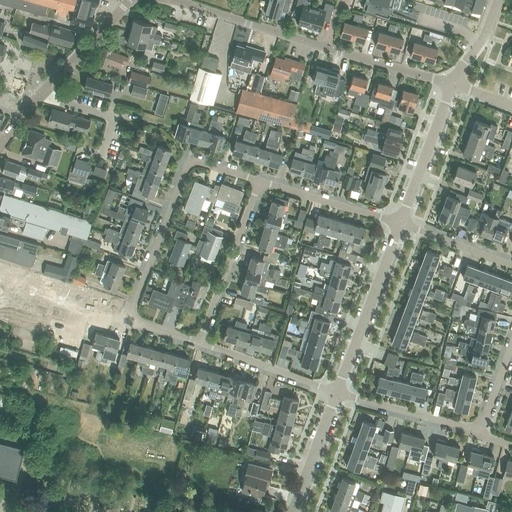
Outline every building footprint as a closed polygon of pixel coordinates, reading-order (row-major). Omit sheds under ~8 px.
[(0,0),(0,3),(45,16),(48,5),(57,8),(56,13),(68,16),(67,19),(91,25),(92,22),(93,16),(90,16),(93,4),(96,5),(97,0),(0,0)] [(288,13),(291,0),(289,0),(267,0),(264,14),(279,18),(281,11),(288,13)] [(309,26),(315,7),(306,5),(307,0),(297,0),(295,10),(300,11),(301,13),(298,23),(301,24),(302,26),(304,27),(306,27),(308,26),(309,26)] [(365,0),(363,8),(366,9),(365,13),(388,20),(389,14),(391,15),(392,10),(394,6),(409,10),(410,4),(411,4),(412,3),(413,3),(413,2),(413,1),(413,0),(433,0),(433,1),(443,4),(444,0),(462,6),(461,9),(471,12),(472,9),(481,12),(484,0),(365,0)] [(315,7),(309,26),(310,27),(311,29),(313,30),(315,30),(317,29),(320,29),(323,19),(324,18),(330,20),(334,5),(325,3),(323,10),(315,7)] [(363,16),(359,15),(352,39),(364,42),(368,28),(360,26),(363,16)] [(131,31),(160,40),(162,35),(149,31),(151,24),(134,20),(131,31)] [(176,32),(177,26),(166,22),(164,28),(176,32)] [(356,25),(344,22),(340,35),(352,39),(356,25)] [(33,23),(29,33),(49,39),(48,40),(70,47),(74,32),(48,24),(47,27),(33,23)] [(427,42),(429,35),(425,34),(426,31),(420,29),(417,39),(427,42)] [(25,31),(21,42),(29,45),(29,46),(44,51),(45,47),(47,47),(48,43),(48,41),(47,41),(48,40),(25,31)] [(159,44),(160,40),(131,31),(127,43),(151,50),(153,43),(159,44)] [(387,49),(391,35),(379,32),(375,46),(387,49)] [(430,32),(429,35),(427,42),(426,45),(422,59),(434,63),(438,49),(430,47),(433,36),(432,36),(433,33),(430,32)] [(391,35),(387,49),(399,52),(403,39),(391,35)] [(422,59),(426,45),(414,42),(410,56),(422,59)] [(248,50),(237,46),(232,60),(233,60),(231,66),(250,72),(254,59),(262,62),(265,52),(249,47),(248,50)] [(120,68),(125,56),(112,52),(112,51),(103,48),(98,63),(107,66),(108,63),(120,68)] [(199,67),(189,98),(192,98),(198,100),(212,105),(222,74),(215,72),(219,60),(206,56),(202,68),(199,67)] [(287,61),(276,58),(270,76),(281,80),(283,75),(300,80),(305,64),(288,59),(287,61)] [(164,73),(166,65),(154,62),(152,69),(164,73)] [(320,95),(328,69),(316,66),(312,80),(318,82),(314,94),(320,95)] [(335,87),(340,73),(328,69),(320,95),(326,97),(330,85),(335,87)] [(147,87),(150,77),(132,71),(128,81),(147,87)] [(256,74),(251,89),(259,92),(264,76),(256,74)] [(366,107),(369,95),(363,93),(367,79),(353,75),(347,94),(356,96),(354,103),(359,105),(366,107)] [(84,88),(109,96),(112,84),(87,76),(84,88)] [(392,109),(393,107),(395,100),(389,98),(393,87),(378,82),(375,94),(373,93),(371,100),(379,102),(378,105),(392,109)] [(133,85),(130,95),(144,99),(147,89),(133,85)] [(290,127),(293,114),(296,104),(243,89),(236,112),(290,127)] [(412,115),(418,94),(403,90),(400,101),(395,100),(393,107),(404,110),(403,113),(412,115)] [(290,92),(288,98),(296,101),(298,95),(290,92)] [(161,93),(155,113),(163,115),(169,95),(161,93)] [(190,126),(197,105),(191,103),(186,119),(181,117),(179,123),(175,136),(187,139),(190,126)] [(350,112),(339,108),(337,115),(349,118),(350,112)] [(89,126),(90,120),(53,109),(48,124),(68,130),(70,122),(75,124),(75,126),(84,129),(85,129),(86,129),(87,128),(88,128),(88,127),(89,126)] [(198,143),(202,130),(196,128),(201,113),(195,111),(190,126),(187,139),(198,143)] [(336,116),(334,123),(341,126),(344,118),(336,116)] [(390,116),(389,122),(400,126),(402,120),(390,116)] [(209,146),(213,133),(217,121),(211,120),(208,132),(202,130),(198,143),(209,146)] [(492,140),(494,135),(488,133),(491,126),(476,120),(471,132),(486,137),(486,138),(492,140)] [(213,133),(209,146),(221,150),(225,137),(219,135),(223,123),(217,121),(213,133)] [(309,133),(319,136),(321,127),(312,125),(309,133)] [(399,143),(403,132),(388,127),(386,134),(368,129),(366,133),(399,143)] [(30,130),(22,154),(37,159),(38,158),(43,159),(43,161),(52,164),(57,149),(48,146),(50,140),(45,138),(45,136),(30,130)] [(248,144),(251,132),(246,130),(243,137),(244,137),(243,142),(236,140),(232,153),(244,157),(248,144)] [(508,149),(511,137),(511,131),(508,130),(502,147),(508,149)] [(255,160),(259,147),(254,146),(257,134),(251,132),(248,144),(244,157),(255,160)] [(274,139),(276,133),(270,132),(268,137),(265,149),(259,147),(255,160),(267,164),(274,139)] [(484,143),(486,138),(486,137),(471,132),(467,143),(493,153),(495,147),(484,143)] [(274,139),(267,164),(279,167),(282,154),(276,152),(281,135),(276,133),(274,139)] [(396,155),(399,143),(366,133),(366,134),(364,138),(364,139),(383,145),(381,150),(396,155)] [(67,139),(65,147),(73,149),(75,141),(67,139)] [(491,158),(493,153),(467,143),(463,154),(478,160),(480,154),(486,156),(491,158)] [(313,177),(317,165),(310,163),(314,151),(315,146),(310,145),(309,149),(301,174),(313,177)] [(124,160),(129,148),(122,146),(118,158),(124,160)] [(166,162),(171,151),(158,146),(156,152),(141,146),(138,152),(142,154),(142,153),(166,162)] [(301,174),(309,149),(303,147),(301,153),(295,151),(289,170),(301,174)] [(331,156),(333,152),(330,151),(328,155),(326,154),(322,166),(317,165),(313,177),(324,181),(328,168),(331,156)] [(336,184),(340,172),(334,170),(339,153),(333,151),(333,152),(331,156),(328,168),(324,181),(336,184)] [(162,174),(166,162),(142,153),(142,154),(140,159),(147,161),(145,167),(162,174)] [(383,186),(385,181),(387,182),(388,176),(386,175),(387,174),(385,174),(386,169),(382,168),(385,158),(372,154),(367,170),(364,180),(368,181),(383,186)] [(87,177),(90,165),(91,163),(76,158),(72,173),(87,177)] [(2,172),(24,179),(26,173),(28,174),(27,175),(45,181),(48,174),(42,172),(42,171),(30,167),(29,169),(6,161),(2,172)] [(498,174),(500,168),(489,164),(487,170),(498,174)] [(104,177),(107,170),(95,166),(93,173),(104,177)] [(471,186),(476,172),(458,166),(453,179),(471,186)] [(126,172),(158,185),(162,174),(145,167),(144,167),(142,172),(136,170),(128,167),(126,172)] [(504,183),(509,171),(503,169),(498,181),(504,183)] [(138,177),(134,176),(129,174),(127,180),(136,183),(131,195),(143,199),(146,193),(153,196),(158,185),(145,180),(138,177)] [(343,187),(349,189),(352,177),(352,176),(346,175),(343,187)] [(22,184),(0,177),(0,189),(11,193),(21,196),(22,192),(30,195),(31,194),(35,195),(37,187),(22,183),(22,184)] [(353,177),(349,189),(357,191),(361,180),(353,177)] [(379,198),(383,186),(368,181),(364,193),(379,198)] [(193,188),(185,209),(198,214),(200,208),(207,211),(211,201),(209,201),(214,189),(208,187),(195,182),(193,188)] [(214,189),(209,201),(211,201),(215,203),(214,205),(234,213),(237,205),(238,205),(243,192),(222,184),(221,187),(215,185),(214,189)] [(480,201),(483,195),(469,189),(467,196),(480,201)] [(351,190),(349,197),(357,200),(360,192),(351,190)] [(466,203),(468,198),(456,193),(454,198),(447,196),(443,207),(468,216),(470,210),(458,205),(460,201),(466,203)] [(88,220),(82,218),(4,194),(0,206),(0,214),(26,222),(26,221),(46,228),(47,227),(60,231),(59,233),(66,235),(67,233),(86,239),(93,221),(88,220)] [(287,206),(289,201),(275,197),(274,201),(272,200),(269,212),(281,216),(286,218),(288,212),(283,210),(284,205),(287,206)] [(104,200),(101,206),(109,209),(112,201),(105,198),(104,200)] [(133,211),(122,207),(119,206),(117,212),(120,213),(144,222),(148,210),(135,205),(133,211)] [(468,216),(443,207),(439,218),(457,225),(459,218),(466,221),(468,216)] [(297,220),(303,222),(307,211),(300,209),(297,220)] [(140,233),(144,222),(120,213),(117,212),(112,210),(110,215),(117,218),(124,221),(122,226),(140,233)] [(500,213),(501,212),(497,210),(494,216),(482,212),(476,226),(482,229),(480,233),(491,238),(497,224),(500,213)] [(285,223),(286,218),(281,216),(269,212),(265,224),(278,228),(280,222),(285,223)] [(505,215),(500,213),(497,224),(491,238),(502,242),(507,229),(500,226),(505,215)] [(24,228),(26,222),(0,214),(0,227),(8,230),(10,224),(24,228)] [(326,233),(331,218),(319,214),(317,221),(307,218),(303,230),(314,233),(315,229),(321,231),(319,236),(317,243),(314,242),(313,247),(322,249),(323,245),(325,238),(326,233)] [(338,236),(342,221),(331,218),(326,233),(338,236)] [(188,220),(185,225),(193,228),(195,223),(188,220)] [(303,222),(297,220),(295,220),(293,226),(301,228),(303,222)] [(26,222),(24,228),(22,234),(36,239),(36,237),(43,239),(46,228),(26,221),(26,222)] [(349,240),(354,225),(342,221),(338,236),(349,240)] [(276,233),(278,228),(265,224),(262,236),(287,243),(288,239),(288,237),(276,233)] [(214,259),(222,237),(221,237),(223,232),(211,228),(205,225),(202,232),(208,234),(205,242),(199,240),(197,246),(195,251),(201,253),(200,253),(214,259)] [(346,250),(344,258),(355,262),(358,255),(351,253),(354,241),(361,243),(366,228),(354,225),(349,240),(346,250)] [(135,244),(140,233),(122,226),(120,232),(113,230),(113,229),(109,228),(107,233),(111,235),(135,244)] [(195,251),(197,246),(185,241),(188,234),(177,230),(174,238),(177,239),(170,260),(183,265),(185,258),(191,261),(195,251)] [(32,267),(38,245),(20,239),(0,233),(0,256),(2,257),(32,267)] [(135,244),(111,235),(107,233),(104,240),(109,242),(109,241),(115,244),(113,250),(118,252),(119,251),(131,256),(135,244)] [(85,239),(72,235),(67,253),(80,257),(85,239)] [(285,249),(287,243),(262,236),(258,247),(269,250),(268,256),(277,259),(279,253),(271,251),(273,245),(285,249)] [(87,238),(85,245),(98,250),(101,244),(87,238)] [(315,257),(317,250),(305,247),(303,253),(315,257)] [(422,262),(438,268),(440,263),(437,262),(439,255),(427,250),(422,262)] [(69,282),(79,257),(72,255),(67,253),(63,267),(46,263),(43,275),(69,282)] [(277,259),(268,256),(264,255),(262,260),(251,257),(247,269),(277,278),(278,278),(281,270),(271,267),(270,269),(267,269),(269,263),(276,265),(277,259)] [(347,277),(351,265),(336,261),(334,267),(329,266),(329,265),(322,263),(321,269),(320,269),(327,271),(332,273),(347,277)] [(120,278),(125,266),(113,262),(110,268),(98,263),(96,268),(120,278)] [(437,272),(438,268),(422,262),(418,273),(431,278),(433,271),(437,272)] [(0,279),(4,281),(3,284),(84,308),(87,299),(110,305),(113,298),(8,269),(9,266),(0,263),(0,279)] [(474,285),(479,269),(468,265),(463,277),(470,280),(469,283),(463,299),(468,300),(471,292),(473,285),(474,285)] [(304,276),(306,268),(299,266),(296,274),(304,276)] [(116,289),(120,278),(96,268),(94,274),(106,279),(104,284),(116,289)] [(275,284),(277,278),(247,269),(244,281),(265,287),(266,281),(275,284)] [(344,288),(347,277),(332,273),(327,271),(320,269),(319,275),(330,278),(329,284),(344,288)] [(486,286),(491,273),(479,269),(474,285),(478,287),(479,283),(486,286)] [(428,285),(431,278),(418,273),(414,285),(430,291),(432,286),(428,285)] [(496,294),(502,278),(491,273),(486,286),(493,288),(486,307),(490,308),(496,294)] [(83,286),(86,279),(74,275),(72,281),(83,286)] [(511,281),(502,278),(496,294),(490,308),(502,313),(505,304),(499,302),(502,295),(501,295),(502,292),(509,294),(511,286),(511,281)] [(154,290),(149,303),(170,311),(172,304),(178,306),(183,294),(179,293),(183,283),(172,279),(168,290),(166,294),(157,291),(154,290)] [(183,294),(178,306),(184,309),(186,302),(199,307),(207,286),(194,281),(192,286),(183,283),(179,293),(183,294)] [(269,288),(265,287),(244,281),(241,292),(252,295),(250,301),(253,302),(262,305),(267,307),(268,303),(263,301),(264,299),(254,296),(256,290),(268,293),(269,288)] [(341,300),(344,288),(329,284),(327,290),(315,286),(313,292),(325,296),(341,300)] [(428,295),(430,291),(414,285),(409,296),(422,301),(425,294),(428,295)] [(318,300),(316,306),(315,311),(323,313),(323,314),(330,316),(332,310),(337,312),(341,300),(325,296),(313,292),(312,298),(315,299),(318,300)] [(471,292),(468,300),(466,305),(469,306),(471,301),(472,302),(475,293),(471,292)] [(0,316),(1,314),(6,315),(11,299),(6,298),(0,295),(0,316)] [(420,308),(422,301),(409,296),(405,308),(421,314),(434,318),(436,314),(423,309),(420,308)] [(246,307),(248,300),(236,297),(234,303),(246,307)] [(289,304),(287,312),(292,314),(295,306),(289,304)] [(434,318),(421,314),(405,308),(401,319),(414,324),(416,317),(420,318),(432,323),(434,318)] [(492,331),(495,319),(493,318),(495,313),(478,309),(477,315),(479,316),(478,321),(469,319),(469,320),(466,319),(464,321),(463,324),(467,325),(475,327),(479,328),(492,331)] [(323,313),(315,311),(312,310),(310,316),(308,322),(301,319),(300,325),(307,328),(311,329),(326,333),(330,322),(321,319),(323,314),(323,313)] [(266,324),(267,321),(268,318),(265,317),(262,323),(260,322),(258,330),(252,328),(251,330),(251,333),(247,346),(259,349),(266,324)] [(411,330),(414,324),(401,319),(397,330),(413,336),(426,341),(427,337),(411,330)] [(236,342),(241,323),(236,321),(234,328),(228,326),(224,339),(236,342)] [(251,333),(251,330),(246,328),(247,324),(241,323),(236,342),(247,346),(251,333)] [(275,347),(279,335),(270,332),(272,326),(266,324),(259,349),(270,352),(272,347),(275,347)] [(479,328),(475,327),(467,325),(466,330),(478,333),(477,339),(489,342),(492,331),(479,328)] [(323,345),(326,333),(311,329),(308,340),(323,345)] [(426,341),(413,336),(397,330),(392,342),(405,347),(408,340),(411,341),(424,346),(426,341)] [(101,361),(108,336),(96,333),(92,345),(98,347),(95,359),(101,361)] [(101,361),(106,362),(109,350),(116,352),(119,339),(108,336),(101,361)] [(489,342),(477,339),(471,338),(469,344),(463,342),(463,344),(462,348),(487,354),(489,342)] [(323,345),(308,340),(308,341),(303,339),(300,350),(319,356),(323,345)] [(127,355),(138,358),(139,359),(142,346),(130,342),(127,355)] [(87,357),(90,345),(84,343),(80,355),(87,357)] [(290,348),(282,345),(279,357),(285,359),(287,352),(288,347),(290,348)] [(147,374),(154,349),(142,346),(139,359),(138,358),(137,363),(143,365),(141,372),(147,374)] [(487,354),(462,348),(460,354),(466,355),(465,361),(484,366),(486,365),(487,360),(485,359),(487,354)] [(147,374),(152,375),(155,363),(162,365),(165,352),(154,349),(147,374)] [(316,368),(319,356),(300,350),(298,356),(303,357),(301,363),(316,368)] [(173,368),(177,355),(165,352),(162,365),(167,366),(164,378),(169,380),(173,368)] [(388,366),(394,367),(398,356),(388,352),(384,364),(388,366)] [(119,366),(123,367),(124,367),(127,355),(121,353),(118,365),(119,366)] [(445,362),(455,365),(457,357),(443,353),(443,356),(444,356),(443,362),(445,362)] [(185,371),(189,359),(177,355),(173,368),(169,380),(176,382),(177,375),(179,369),(185,371)] [(79,359),(77,368),(83,370),(85,360),(79,359)] [(394,367),(388,366),(387,373),(386,378),(380,376),(376,389),(388,392),(392,379),(391,379),(393,374),(394,367)] [(64,367),(62,375),(73,377),(75,370),(64,367)] [(198,368),(194,380),(195,381),(206,384),(210,371),(198,368)] [(210,371),(206,384),(212,385),(209,397),(214,399),(217,387),(221,374),(210,371)] [(411,398),(418,373),(412,371),(409,383),(403,382),(400,395),(411,398)] [(424,374),(418,373),(411,398),(423,401),(427,388),(421,386),(424,374)] [(473,388),(476,376),(463,373),(462,379),(449,376),(448,382),(460,385),(473,388)] [(217,387),(214,399),(219,400),(221,394),(228,396),(233,377),(221,374),(217,387)] [(233,377),(228,396),(233,397),(229,412),(235,413),(238,406),(244,381),(233,377)] [(189,379),(183,399),(189,401),(195,381),(194,380),(189,379)] [(400,395),(403,382),(392,379),(388,392),(400,395)] [(235,413),(235,415),(241,416),(245,400),(251,402),(257,384),(244,381),(238,406),(235,413)] [(470,400),(473,388),(460,385),(458,392),(453,390),(446,388),(445,394),(470,400)] [(281,403),(276,401),(270,399),(271,393),(265,391),(262,403),(268,404),(270,405),(280,408),(296,412),(299,400),(283,396),(281,403)] [(470,400),(445,394),(438,392),(436,403),(442,405),(444,400),(451,401),(456,402),(454,409),(467,412),(470,400)] [(22,424),(28,400),(10,395),(10,397),(0,394),(0,411),(6,413),(4,419),(22,424)] [(256,416),(259,403),(253,402),(250,414),(256,416)] [(270,405),(268,404),(262,403),(260,408),(269,411),(270,405)] [(293,424),(296,412),(280,408),(277,419),(293,424)] [(148,416),(145,426),(154,428),(156,418),(148,416)] [(162,418),(159,430),(171,433),(174,421),(162,418)] [(289,435),(293,424),(277,419),(275,426),(271,424),(263,422),(262,427),(289,435)] [(376,419),(374,425),(382,427),(384,422),(376,419)] [(383,435),(373,432),(376,425),(363,421),(359,432),(372,437),(382,441),(383,441),(391,444),(394,431),(385,429),(383,435)] [(286,447),(289,435),(262,427),(261,433),(267,435),(272,437),(270,442),(268,450),(279,453),(281,445),(286,447)] [(17,444),(18,438),(0,432),(0,476),(15,480),(16,477),(18,478),(25,449),(23,448),(23,446),(17,444)] [(381,447),(383,441),(382,441),(359,432),(355,443),(367,448),(370,441),(375,443),(375,445),(381,447)] [(410,448),(413,435),(402,432),(398,445),(410,448)] [(413,435),(410,448),(421,451),(425,438),(413,435)] [(220,439),(218,446),(225,447),(227,440),(220,439)] [(437,467),(442,468),(448,444),(436,441),(433,454),(440,456),(437,467)] [(365,454),(367,448),(355,443),(351,455),(375,463),(377,458),(370,455),(370,456),(365,454)] [(448,444),(442,468),(446,469),(448,459),(455,461),(459,447),(448,444)] [(392,470),(398,448),(391,446),(385,468),(392,470)] [(268,461),(270,457),(271,453),(257,449),(254,457),(268,461)] [(476,477),(478,470),(479,467),(482,454),(471,450),(467,463),(474,465),(472,476),(476,477)] [(423,468),(426,455),(419,453),(416,466),(423,468)] [(482,454),(479,467),(490,470),(494,457),(482,454)] [(373,469),(375,463),(351,455),(347,466),(359,471),(361,465),(366,467),(373,469)] [(423,468),(429,470),(433,457),(426,455),(423,468)] [(511,461),(508,460),(503,476),(511,478),(511,461)] [(269,480),(272,470),(248,463),(244,478),(245,478),(242,490),(252,493),(250,499),(260,502),(266,479),(269,480)] [(463,483),(468,466),(461,464),(458,475),(456,481),(459,482),(459,481),(463,483)] [(491,489),(494,478),(488,476),(485,488),(491,489)] [(342,477),(338,489),(367,499),(368,495),(357,491),(360,485),(355,483),(356,482),(342,477)] [(500,491),(503,479),(495,477),(494,478),(491,489),(492,489),(491,494),(498,495),(499,491),(500,491)] [(412,495),(415,482),(409,480),(405,493),(412,495)] [(420,484),(418,492),(426,494),(428,486),(420,484)] [(338,489),(334,500),(358,508),(360,501),(365,503),(367,499),(338,489)] [(400,511),(404,498),(383,492),(381,501),(385,503),(382,511),(399,511),(400,511)] [(457,492),(455,499),(466,502),(468,495),(457,492)] [(334,500),(330,511),(333,511),(350,511),(351,510),(355,511),(357,511),(359,509),(358,508),(334,500)] [(489,508),(488,511),(499,511),(501,504),(491,501),(488,500),(486,507),(489,508)] [(472,507),(457,503),(455,511),(485,511),(486,510),(472,506),(472,507)]
